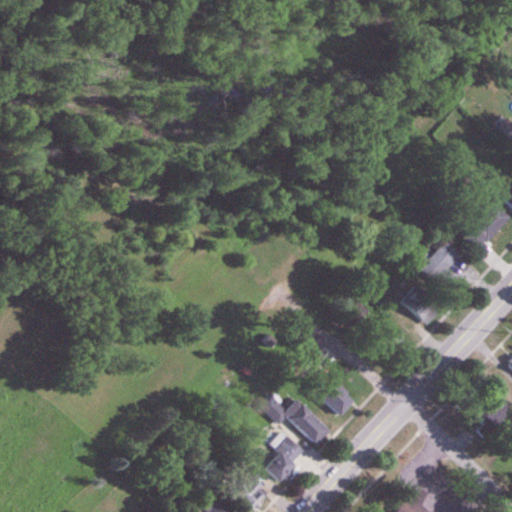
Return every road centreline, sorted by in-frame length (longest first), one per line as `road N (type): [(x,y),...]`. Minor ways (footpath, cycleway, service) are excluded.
road 1 (secondary): [(305,511),(511,289)]
road 2 (residential): [(511,506),(302,315)]
